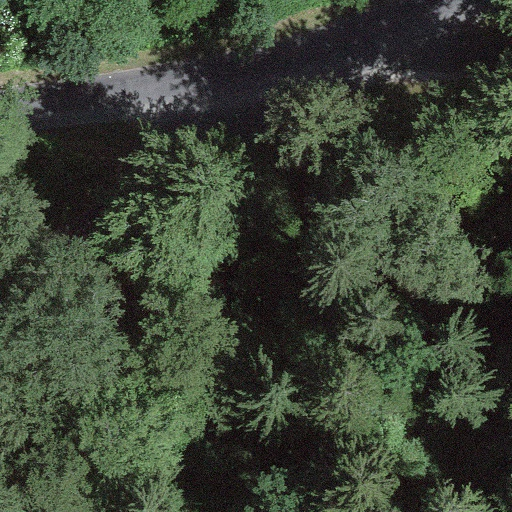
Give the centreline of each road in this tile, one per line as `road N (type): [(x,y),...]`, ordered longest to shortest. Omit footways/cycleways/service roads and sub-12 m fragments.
road 1 (unclassified): [(377,43),(244,77),(0,111)]
road 2 (track): [(0,288),(175,158),(244,77)]
road 3 (unclassified): [(511,58),(377,43)]
